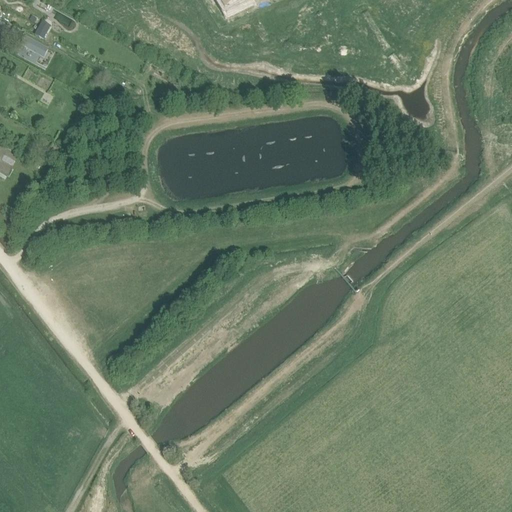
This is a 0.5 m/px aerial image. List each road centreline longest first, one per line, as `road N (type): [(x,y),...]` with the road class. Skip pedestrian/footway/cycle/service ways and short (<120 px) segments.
road 1 (track): [(8,266),(52,218),(74,211),(144,199),(168,212),(205,213),(352,185),(362,172),(357,129),(342,109),(322,104),(172,122),(148,139),(148,185)]
road 2 (track): [(159,457),(216,428),(511,165)]
road 3 (track): [(453,164),(443,181),(369,239),(351,239),(335,263),(258,280),(114,400)]
road 4 (track): [(201,511),(0,256)]
road 5 (track): [(362,172),(453,164),(445,74),(488,0)]
